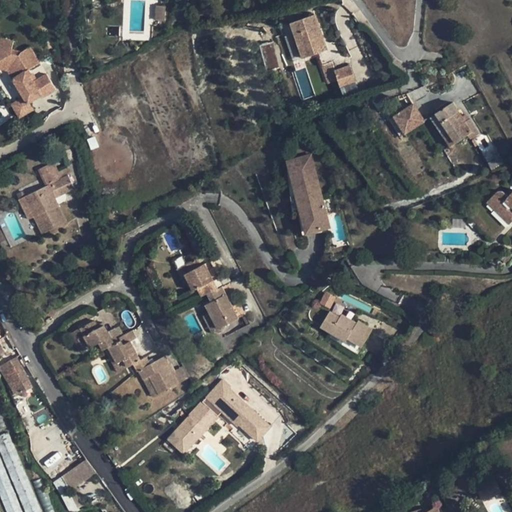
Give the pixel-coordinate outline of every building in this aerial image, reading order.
[(155,6),(154,20),(163,21),(164,7),(155,6)] [(303,59),(326,51),(314,16),(290,24),(303,59)] [(23,96),(27,103),(40,95),(41,98),(55,89),(46,74),(35,80),(32,82),(29,77),(30,76),(30,74),(30,73),(30,71),(29,69),(39,63),(29,47),(20,52),(11,50),(13,41),(0,37),(0,51),(2,52),(0,61),(0,68),(7,71),(23,96)] [(288,42),(292,59),(298,58),(295,40),(288,42)] [(272,42),(259,46),(266,70),(279,66),(272,42)] [(334,72),(331,64),(321,67),(327,84),(337,81),(334,72)] [(355,84),(349,67),(334,72),(337,81),(339,89),(355,84)] [(27,103),(23,96),(10,104),(19,117),(31,110),(27,103)] [(407,104),(409,107),(414,104),(409,96),(403,98),(407,104)] [(435,111),(449,132),(443,136),(450,146),(467,134),(470,139),(478,133),(470,119),(466,122),(462,116),(458,110),(461,108),(457,102),(454,103),(444,109),(441,111),(439,108),(435,111)] [(405,110),(394,116),(405,133),(424,121),(414,104),(409,107),(405,110)] [(402,140),(407,136),(405,133),(394,116),(389,119),(402,140)] [(307,230),(330,224),(311,154),(288,160),(307,230)] [(19,199),(29,219),(35,217),(43,234),(67,222),(55,198),(75,188),(68,175),(60,179),(52,163),(40,169),(48,185),(19,199)] [(68,175),(65,169),(57,172),(60,179),(68,175)] [(23,191),(17,194),(19,199),(25,196),(23,191)] [(511,192),(508,197),(504,193),(502,192),(500,191),(499,191),(498,192),(497,192),(496,193),(487,202),(496,211),(500,206),(511,217),(511,192)] [(511,217),(500,206),(496,211),(510,224),(511,221),(511,217)] [(511,261),(511,256),(505,251),(500,259),(509,266),(511,261)] [(189,282),(194,290),(198,288),(213,280),(210,275),(208,277),(205,271),(208,270),(204,263),(200,266),(196,258),(186,264),(190,271),(185,274),(189,282)] [(190,271),(186,264),(176,269),(184,285),(189,282),(185,274),(190,271)] [(210,312),(219,329),(238,318),(232,306),(229,307),(227,303),(229,301),(222,286),(217,288),(213,280),(198,288),(203,296),(208,294),(212,301),(206,304),(210,312)] [(325,293),(321,302),(329,306),(334,298),(325,293)] [(372,327),(359,320),(357,322),(342,314),(341,316),(330,310),(321,325),(332,331),(348,340),(349,338),(362,345),(372,327)] [(219,329),(210,312),(203,315),(212,332),(219,329)] [(42,317),(35,321),(38,325),(44,322),(42,317)] [(94,320),(80,327),(84,335),(78,338),(85,351),(100,342),(104,350),(106,349),(109,347),(114,344),(108,332),(103,322),(97,325),(94,320)] [(119,326),(115,329),(119,337),(124,335),(119,326)] [(80,327),(71,332),(81,352),(85,351),(78,338),(84,335),(80,327)] [(119,337),(115,329),(108,332),(114,344),(121,340),(119,337)] [(136,338),(132,331),(124,335),(119,337),(121,340),(114,344),(109,347),(118,363),(124,359),(128,367),(134,364),(140,360),(131,342),(136,338)] [(348,340),(332,331),(329,337),(345,345),(348,340)] [(345,345),(358,352),(362,345),(349,338),(345,345)] [(118,363),(109,347),(106,349),(118,372),(128,367),(124,359),(118,363)] [(140,360),(134,364),(138,371),(139,371),(144,379),(150,376),(159,394),(179,384),(174,375),(176,374),(170,364),(169,365),(164,356),(150,364),(146,357),(140,360)] [(32,387),(17,357),(5,363),(0,365),(0,368),(8,384),(15,381),(21,393),(32,387)] [(150,376),(144,379),(154,397),(159,394),(150,376)] [(239,424),(257,440),(270,426),(252,410),(250,412),(227,392),(229,389),(231,387),(223,380),(190,415),(206,429),(222,412),(238,426),(239,424)] [(15,381),(8,384),(16,396),(21,393),(15,381)] [(229,389),(227,392),(250,412),(252,410),(229,389)] [(169,438),(184,453),(206,429),(190,415),(169,438)] [(41,511),(9,432),(0,435),(0,451),(25,511),(41,511)] [(22,511),(0,457),(0,495),(6,511),(22,511)] [(86,459),(53,482),(69,509),(70,510),(71,511),(73,511),(78,510),(68,492),(96,472),(86,459)] [(496,481),(488,485),(494,496),(502,492),(496,481)] [(483,501),(494,496),(488,485),(478,490),(483,501)]
